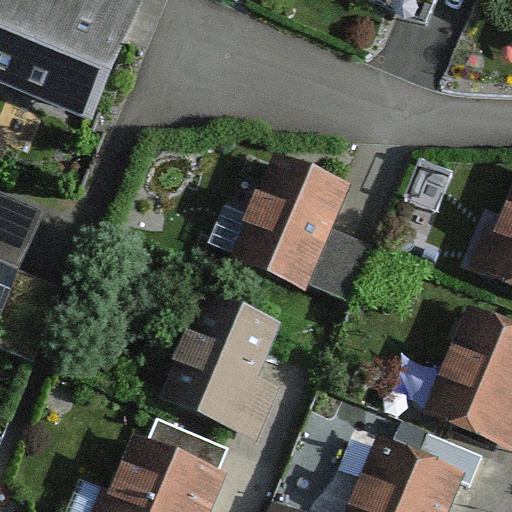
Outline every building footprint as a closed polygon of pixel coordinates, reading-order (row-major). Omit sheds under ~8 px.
[(134,0),(0,0),(0,81),(88,116),(134,0)] [(385,0),(417,14),(423,0),(385,0)] [(285,167),(242,267),(304,294),(347,193),(285,167)] [(22,277),(45,221),(0,202),(0,349),(31,363),(60,293),(22,277)] [(355,295),(369,240),(334,231),(320,286),(355,295)] [(511,235),(494,278),(511,285),(511,235)] [(286,333),(211,302),(170,401),(245,432),(286,333)] [(511,332),(478,317),(431,425),(511,460),(511,332)] [(210,511),(235,458),(154,422),(112,511),(210,511)] [(384,442),(352,511),(448,511),(464,478),(384,442)]
